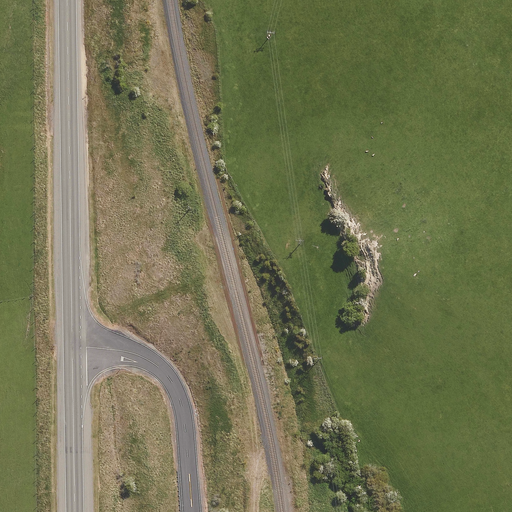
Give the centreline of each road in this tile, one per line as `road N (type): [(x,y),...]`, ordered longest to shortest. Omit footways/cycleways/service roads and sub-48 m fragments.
road 1 (trunk): [(74,0),(73,348)]
road 2 (unclassified): [(73,348),(116,347),(150,359),(170,378),(192,511)]
road 3 (trunk): [(73,348),(75,511)]
